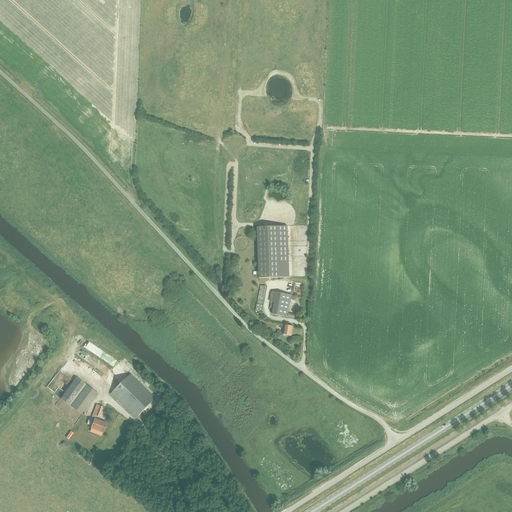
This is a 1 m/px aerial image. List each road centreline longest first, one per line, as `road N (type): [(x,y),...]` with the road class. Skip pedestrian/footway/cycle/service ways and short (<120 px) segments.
road 1 (unclassified): [(396,441),(244,323),(0,71)]
road 2 (primary): [(311,511),(511,385)]
road 3 (track): [(0,417),(74,337),(58,303),(0,251)]
road 4 (unclassified): [(344,511),(501,411)]
road 5 (unclassified): [(396,441),(511,368)]
road 6 (unclassified): [(285,511),(396,441)]
